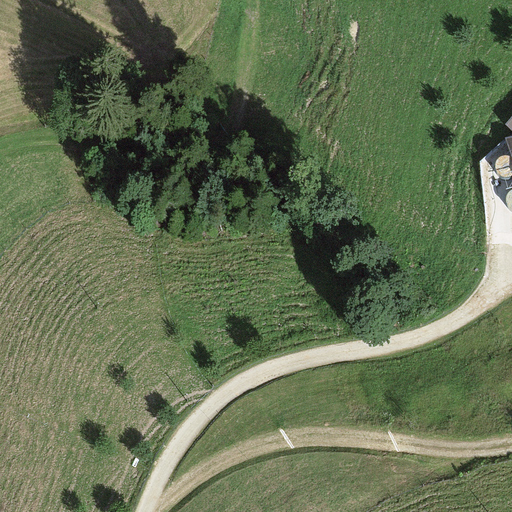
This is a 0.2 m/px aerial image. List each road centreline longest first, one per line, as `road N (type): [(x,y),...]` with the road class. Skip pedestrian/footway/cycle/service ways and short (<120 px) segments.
road 1 (track): [(146,511),(187,433),(247,380),(278,365),(436,331),(511,285)]
road 2 (track): [(150,511),(227,458),(292,437),(511,445)]
road 3 (track): [(0,144),(62,135),(146,155),(203,142),(237,108),(255,0)]
road 4 (track): [(44,0),(158,54),(178,45),(219,0)]
